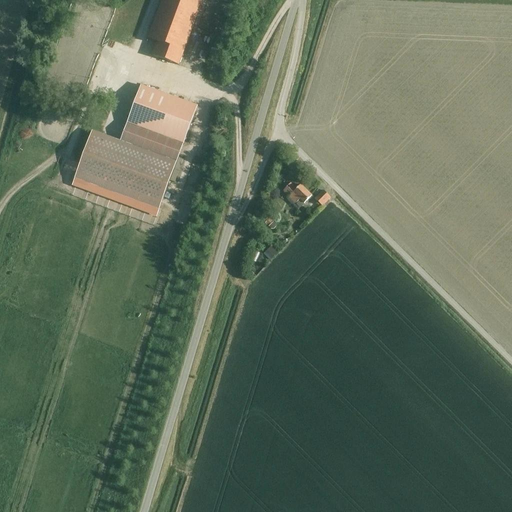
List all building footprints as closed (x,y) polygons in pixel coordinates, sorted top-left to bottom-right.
[(178,65),(202,0),(161,0),(148,38),(157,42),(152,55),(178,65)] [(197,40),(189,38),(184,55),(192,57),(197,40)] [(141,85),(127,123),(120,141),(92,131),(74,178),(159,209),(183,144),(197,106),(141,85)] [(283,190),(289,196),(295,203),(299,200),(303,204),(311,196),(301,185),(296,189),(291,183),(283,190)] [(321,206),(330,198),(323,191),(314,199),(321,206)] [(262,255),(269,262),(277,253),(270,246),(262,255)]
